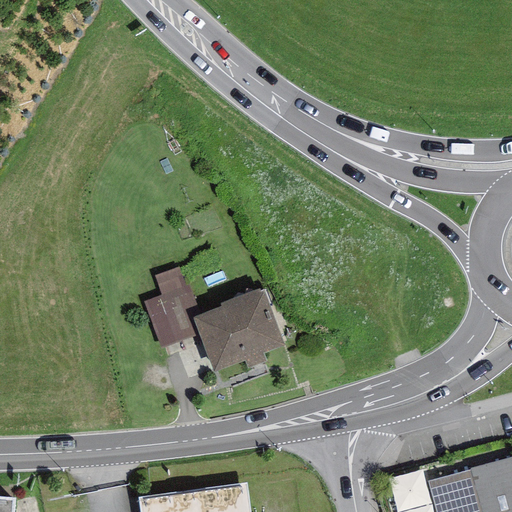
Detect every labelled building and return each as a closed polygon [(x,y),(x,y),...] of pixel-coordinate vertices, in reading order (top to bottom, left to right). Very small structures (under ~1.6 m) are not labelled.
[(161,348),(199,335),(193,317),(199,315),(189,285),(185,287),(178,267),(154,276),(161,295),(144,301),(161,348)] [(199,315),(193,317),(199,335),(214,373),(245,361),(247,368),(266,361),(263,353),(284,345),(263,291),(260,292),(259,289),(221,303),(222,306),(199,315)] [(511,511),(511,456),(469,468),(470,470),(427,481),(435,511),(511,511)] [(250,511),(247,482),(138,497),(139,511),(250,511)] [(13,511),(15,498),(0,496),(0,511),(13,511)]
